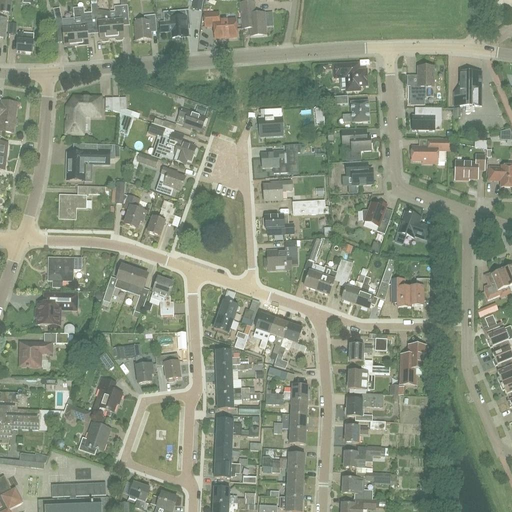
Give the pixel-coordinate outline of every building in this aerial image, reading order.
[(0,0),(0,13),(11,14),(12,0),(0,0)] [(188,0),(188,1),(194,2),(193,10),(201,11),(202,0),(188,0)] [(255,4),(241,5),(243,31),(250,30),(251,38),(267,37),(265,14),(256,15),(255,4)] [(113,40),(111,22),(104,23),(103,18),(100,16),(98,16),(97,6),(91,6),(92,14),(93,26),(99,26),(101,41),(102,41),(103,44),(109,43),(110,41),(113,40)] [(115,22),(111,22),(113,40),(116,40),(117,42),(123,42),(124,39),(125,39),(124,28),(123,24),(129,23),(128,11),(127,7),(118,8),(119,21),(115,22)] [(74,20),(62,21),(60,9),(54,10),(56,22),(57,33),(63,32),(65,48),(67,48),(67,49),(68,51),(74,50),(75,49),(75,47),(77,47),(74,20)] [(189,11),(181,12),(182,19),(171,20),(171,15),(163,16),(164,24),(161,24),(161,33),(172,32),(172,39),(188,37),(186,25),(190,24),(189,11)] [(87,26),(93,26),(92,14),(82,15),(82,14),(74,15),(74,20),(77,47),(89,46),(87,26)] [(236,21),(219,22),(218,14),(204,15),(205,29),(214,28),(215,41),(237,39),(236,21)] [(144,18),(145,23),(135,24),(136,42),(152,40),(151,29),(156,29),(155,17),(144,18)] [(9,25),(8,36),(16,37),(17,26),(9,25)] [(18,43),(17,54),(33,55),(34,37),(24,36),(24,35),(19,35),(18,43)] [(366,72),(360,72),(360,65),(334,66),(335,79),(346,79),(346,82),(345,82),(346,92),(359,91),(359,88),(367,87),(366,72)] [(410,88),(409,107),(424,107),(424,101),(425,101),(425,99),(425,89),(433,89),(433,69),(418,69),(418,77),(418,87),(410,87),(410,88)] [(482,74),(460,73),(460,85),(460,107),(465,107),(465,112),(475,113),(475,108),(482,108),(482,74)] [(347,98),(333,98),(334,106),(348,105),(347,98)] [(100,117),(101,99),(74,99),(69,109),(68,135),(83,135),(83,117),(100,117)] [(113,113),(113,112),(113,99),(105,99),(105,113),(113,113)] [(113,112),(120,115),(120,114),(131,118),(133,113),(127,111),(126,99),(113,99),(113,112)] [(4,138),(5,133),(13,134),(17,104),(2,103),(0,103),(0,117),(1,117),(0,121),(0,137),(2,138),(4,138)] [(368,103),(351,104),(352,116),(352,124),(369,123),(368,103)] [(266,111),(259,112),(259,120),(260,136),(260,139),(283,137),(282,131),(281,110),(266,111)] [(205,120),(181,111),(179,117),(178,117),(176,125),(184,127),(183,129),(190,131),(190,129),(201,132),(203,127),(205,127),(207,121),(205,120)] [(424,118),(416,118),(413,118),(412,133),(434,133),(434,131),(434,123),(441,124),(442,111),(424,111),(424,118)] [(131,129),(134,120),(120,115),(120,125),(131,129)] [(175,127),(164,123),(155,120),(153,125),(173,132),(175,127)] [(173,132),(153,125),(153,126),(151,125),(148,135),(162,140),(163,139),(170,142),(169,146),(166,145),(161,158),(172,161),(184,166),(184,165),(183,165),(185,160),(191,162),(193,156),(195,157),(197,150),(195,150),(195,149),(187,146),(188,143),(183,141),(185,136),(173,133),(173,132)] [(500,132),(500,140),(511,140),(511,135),(510,129),(500,132)] [(356,132),(342,133),(342,145),(350,145),(351,146),(352,153),(362,153),(371,152),(370,139),(366,139),(366,132),(356,132)] [(449,142),(429,142),(429,149),(419,149),(412,148),(412,150),(411,150),(410,151),(410,156),(411,157),(412,157),(412,162),(423,163),(423,165),(437,165),(437,164),(445,164),(445,152),(449,152),(449,142)] [(112,147),(97,146),(97,152),(81,152),(81,155),(67,155),(66,182),(85,182),(85,166),(109,167),(110,153),(112,153),(112,147)] [(299,146),(285,147),(285,154),(285,155),(294,155),(300,155),(299,146)] [(275,156),(262,156),(263,169),(273,169),(274,175),(287,174),(290,174),(289,167),(294,167),(294,155),(285,155),(285,154),(284,155),(284,153),(275,153),(275,156)] [(136,164),(155,170),(158,161),(139,155),(136,164)] [(456,161),(456,169),(455,181),(465,181),(465,180),(477,180),(478,171),(484,171),(485,157),(476,157),(476,165),(464,165),(464,162),(456,161)] [(368,171),(368,164),(346,166),(347,178),(352,178),(353,187),(373,186),(372,171),(368,171)] [(502,169),(489,169),(489,182),(501,182),(501,188),(511,188),(511,167),(502,167),(502,169)] [(161,176),(166,178),(164,186),(160,185),(157,193),(170,198),(173,190),(180,192),(185,179),(172,175),(173,173),(163,169),(161,176)] [(123,194),(124,193),(125,184),(122,184),(122,183),(117,183),(117,184),(116,184),(117,188),(116,193),(116,205),(123,205),(123,204),(125,205),(124,209),(129,211),(124,225),(138,230),(140,224),(142,225),(146,215),(136,211),(139,201),(123,196),(123,194)] [(283,201),(282,191),(292,191),(291,184),(271,185),(271,187),(264,188),(264,202),(283,201)] [(105,189),(78,188),(77,196),(88,196),(105,197),(105,193),(105,192),(105,189)] [(77,198),(76,198),(65,198),(65,203),(60,203),(60,220),(75,220),(75,211),(86,211),(87,210),(92,210),(92,203),(87,203),(87,200),(87,199),(77,198)] [(161,211),(158,221),(153,219),(148,234),(160,238),(164,225),(168,215),(173,217),(177,205),(168,202),(168,203),(163,201),(160,210),(161,211)] [(383,217),(386,210),(387,207),(379,204),(378,208),(371,205),(369,212),(362,212),(363,223),(365,222),(365,223),(378,228),(377,233),(385,236),(390,222),(384,219),(383,217)] [(325,208),(292,210),(293,218),(318,216),(322,215),(321,209),(325,209),(325,208)] [(405,214),(398,234),(413,239),(414,237),(427,242),(431,230),(418,225),(420,219),(411,216),(412,215),(409,214),(409,215),(405,214)] [(287,217),(265,218),(265,219),(263,221),(264,228),(266,229),(266,233),(267,233),(267,237),(293,235),(292,226),(288,226),(287,217)] [(313,245),(307,262),(313,265),(316,265),(322,248),(324,240),(317,241),(314,241),(313,245)] [(285,253),(267,254),(268,259),(265,261),(265,269),(268,270),(268,272),(292,271),(291,259),(298,258),(297,242),(285,243),(285,253)] [(49,283),(52,283),(52,290),(63,290),(63,284),(74,284),(74,272),(82,272),(82,260),(64,260),(63,260),(49,260),(49,283)] [(347,263),(341,261),(336,273),(343,275),(347,263)] [(389,261),(385,272),(392,275),(396,263),(389,261)] [(349,277),(353,265),(347,263),(343,275),(349,277)] [(312,265),(309,274),(304,288),(316,292),(324,270),(313,265),(312,265)] [(511,267),(510,266),(501,270),(509,288),(511,286),(511,267)] [(127,294),(135,272),(121,267),(116,282),(117,282),(114,289),(120,291),(127,294)] [(325,270),(324,270),(316,292),(328,297),(337,274),(332,273),(333,270),(325,267),(325,270)] [(498,293),(509,288),(501,270),(492,273),(492,276),(491,277),(495,286),(488,288),(488,289),(484,291),(484,293),(487,302),(500,297),(498,293)] [(142,290),(144,290),(148,277),(135,272),(127,294),(134,296),(135,296),(140,298),(142,290)] [(492,276),(492,273),(484,277),(488,286),(484,287),(484,291),(488,289),(488,288),(495,286),(491,277),(492,276)] [(346,289),(341,301),(355,306),(365,278),(360,276),(358,284),(357,284),(354,292),(346,289)] [(365,278),(355,306),(368,311),(371,305),(375,307),(377,300),(366,296),(369,288),(367,287),(370,280),(365,278)] [(160,303),(160,310),(161,317),(173,316),(173,310),(170,310),(170,299),(168,298),(173,285),(157,280),(152,293),(153,293),(150,300),(160,303)] [(410,289),(410,309),(411,309),(411,307),(423,307),(423,294),(429,294),(429,280),(416,280),(416,289),(410,289)] [(410,309),(410,289),(404,289),(404,281),(392,281),(392,296),(391,296),(391,306),(398,306),(398,309),(410,309)] [(381,283),(376,298),(385,301),(389,286),(381,283)] [(498,293),(500,297),(501,299),(511,295),(511,292),(509,288),(498,293)] [(103,302),(109,304),(114,291),(107,289),(103,302)] [(43,295),(43,305),(41,304),(41,310),(39,310),(38,311),(36,311),(36,319),(38,320),(38,327),(51,327),(51,330),(58,330),(58,327),(60,327),(61,312),(77,312),(77,297),(43,295)] [(137,306),(134,313),(141,316),(143,310),(145,303),(146,302),(139,299),(137,306)] [(218,317),(233,322),(238,308),(223,303),(218,317)] [(253,323),(256,314),(255,314),(258,305),(252,303),(249,312),(246,311),(241,324),(251,328),(253,322),(253,323)] [(486,309),(485,309),(477,312),(481,320),(488,317),(489,316),(486,309)] [(269,336),(275,320),(261,316),(256,331),(269,336)] [(479,322),(486,340),(488,338),(487,337),(497,333),(494,327),(497,326),(493,316),(479,322)] [(229,336),(233,322),(218,317),(213,330),(229,336)] [(283,341),(289,325),(275,320),(269,336),(276,338),(274,346),(276,346),(273,354),(278,356),(281,348),(283,341)] [(488,338),(486,340),(490,350),(492,349),(501,345),(509,342),(511,340),(511,331),(510,327),(504,330),(501,324),(497,326),(494,327),(497,333),(487,337),(488,338)] [(283,358),(286,350),(290,351),(292,344),(296,345),(302,330),(289,325),(283,341),(281,348),(278,356),(276,361),(273,368),(285,371),(288,364),(282,362),(283,358)] [(236,339),(238,340),(234,348),(243,352),(248,337),(237,334),(236,339)] [(73,336),(68,336),(56,335),(56,345),(68,345),(68,343),(73,343),(73,336)] [(375,340),(375,353),(386,353),(387,341),(375,340)] [(259,349),(264,351),(267,343),(262,341),(259,349)] [(506,363),(511,360),(511,356),(509,349),(511,348),(509,342),(501,345),(504,350),(495,354),(492,355),(494,360),(492,361),(495,368),(497,367),(506,363)] [(52,345),(44,345),(20,345),(20,369),(41,369),(41,356),(52,356),(52,345)] [(501,345),(492,349),(495,354),(504,350),(501,345)] [(362,363),(362,362),(363,354),(372,355),(372,348),(350,347),(350,363),(362,363)] [(424,371),(425,348),(409,347),(409,357),(402,356),(401,386),(415,386),(415,376),(424,377),(424,371)] [(134,348),(116,350),(117,359),(117,362),(135,360),(135,359),(134,348)] [(216,368),(248,366),(248,361),(240,361),(240,359),(232,359),(231,353),(215,353),(216,368)] [(178,356),(156,359),(157,368),(165,367),(167,382),(167,384),(169,384),(174,384),(175,383),(174,381),(181,380),(179,365),(178,356)] [(135,359),(135,360),(138,386),(151,384),(150,377),(153,376),(152,367),(143,368),(142,358),(135,359)] [(500,386),(511,380),(511,360),(506,363),(509,369),(500,372),(497,373),(499,378),(497,379),(500,386)] [(506,363),(497,367),(500,372),(509,369),(506,363)] [(233,382),(232,373),(249,372),(248,366),(216,368),(217,382),(233,382)] [(267,376),(279,380),(281,373),(269,369),(267,376)] [(366,396),(366,392),(366,383),(372,383),(372,375),(361,375),(361,374),(349,373),(348,391),(350,391),(350,395),(366,396)] [(511,380),(500,386),(502,392),(505,391),(507,396),(511,394),(511,380)] [(103,419),(106,412),(113,414),(117,403),(119,404),(122,395),(112,392),(115,385),(102,381),(98,391),(103,393),(101,401),(97,399),(94,408),(93,409),(91,415),(103,419)] [(233,382),(217,382),(217,397),(250,395),(250,390),(241,390),(241,389),(233,390),(233,382)] [(398,397),(399,396),(399,388),(399,387),(390,386),(390,396),(398,397)] [(275,396),(271,396),(271,387),(266,387),(266,400),(284,401),(292,402),(308,403),(308,401),(310,401),(311,391),(309,391),(309,388),(293,387),(292,394),(283,394),(283,396),(275,396)] [(0,420),(39,423),(40,413),(18,412),(12,411),(12,405),(18,405),(18,395),(0,395),(0,399),(0,420)] [(242,401),(250,400),(250,403),(260,402),(261,395),(250,395),(217,397),(218,411),(234,411),(234,402),(242,401)] [(383,397),(378,396),(366,396),(366,402),(348,401),(347,418),(349,418),(348,422),(361,423),(361,419),(362,419),(362,409),(372,409),(382,409),(383,397)] [(291,416),(307,417),(308,403),(292,402),(291,416)] [(64,413),(64,414),(65,415),(65,416),(66,416),(66,418),(67,421),(71,422),(73,421),(74,419),(75,419),(88,423),(91,415),(78,410),(67,406),(64,413)] [(307,432),(307,417),(291,416),(290,431),(307,432)] [(0,445),(9,446),(9,437),(7,437),(7,431),(39,432),(39,423),(0,420),(0,445)] [(217,422),(217,436),(233,437),(240,437),(249,438),(249,434),(249,432),(241,431),(241,426),(233,425),(233,422),(217,422)] [(372,423),(364,423),(370,423),(370,431),(385,432),(385,426),(390,426),(390,424),(385,424),(372,423)] [(95,457),(96,452),(102,454),(110,431),(93,425),(87,441),(83,439),(78,452),(95,457)] [(359,429),(359,428),(346,428),(346,444),(358,445),(359,436),(368,436),(368,430),(359,429)] [(306,446),(307,432),(290,431),(290,445),(306,446)] [(232,452),(233,437),(217,436),(216,451),(232,452)] [(137,456),(148,460),(152,451),(141,446),(137,456)] [(367,456),(373,457),(380,457),(384,457),(385,449),(381,449),(368,448),(368,449),(367,456)] [(231,466),(232,452),(216,451),(215,465),(231,466)] [(365,456),(357,456),(357,455),(345,454),(344,469),(356,469),(364,470),(365,462),(365,456)] [(31,464),(44,465),(46,465),(48,458),(35,455),(35,457),(21,455),(20,462),(31,464)] [(288,470),(305,471),(306,456),(289,455),(288,461),(280,460),(280,462),(273,462),(270,458),(263,458),(262,469),(272,469),(273,469),(280,470),(288,470)] [(239,467),(231,466),(215,465),(214,480),(230,481),(231,478),(235,478),(235,475),(240,475),(240,467),(239,467)] [(287,484),(304,486),(305,471),(288,470),(287,484)] [(365,474),(365,482),(365,483),(373,483),(373,485),(396,487),(397,477),(391,476),(391,475),(365,474)] [(4,478),(0,479),(0,511),(9,511),(23,504),(15,490),(11,492),(4,478)] [(354,500),(363,501),(364,482),(356,482),(356,481),(344,480),(344,488),(341,488),(341,493),(343,494),(343,495),(354,496),(354,500)] [(287,499),(303,500),(304,486),(287,484),(287,499)] [(108,511),(109,500),(106,500),(76,501),(76,498),(106,497),(105,485),(52,487),(52,499),(70,498),(70,501),(53,502),(38,502),(38,511),(108,511)] [(150,491),(134,485),(129,499),(130,499),(129,501),(135,503),(136,502),(138,502),(135,508),(142,510),(144,504),(145,505),(150,491)] [(230,500),(230,491),(223,490),(214,490),(213,504),(229,505),(230,500)] [(171,511),(172,511),(173,511),(177,500),(170,498),(170,496),(169,495),(166,493),(164,494),(163,495),(162,495),(155,511),(171,511)] [(245,495),(245,501),(237,501),(237,505),(245,506),(255,506),(255,495),(245,495)] [(285,511),(302,511),(303,500),(287,499),(280,499),(279,510),(286,510),(285,511)] [(376,502),(363,501),(354,500),(354,506),(342,505),(342,511),(361,511),(362,510),(375,510),(376,502)]
